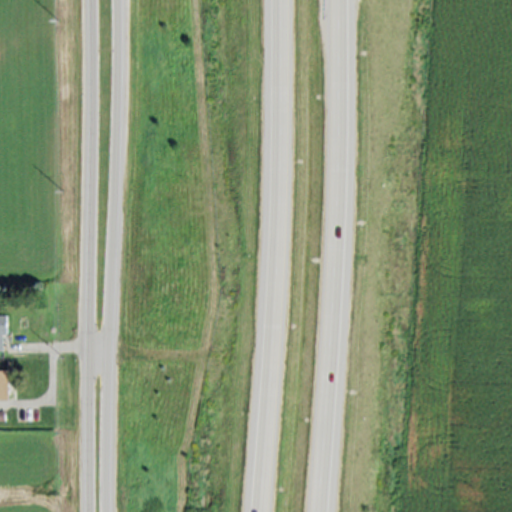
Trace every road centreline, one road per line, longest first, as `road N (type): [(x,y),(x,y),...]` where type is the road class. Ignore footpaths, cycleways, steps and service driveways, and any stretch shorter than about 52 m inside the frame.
road 1 (motorway): [(271,0),(268,303),(251,511)]
road 2 (motorway): [(324,511),(340,269),(340,0)]
road 3 (tertiary): [(103,511),(114,0)]
road 4 (tertiary): [(90,0),(87,511)]
